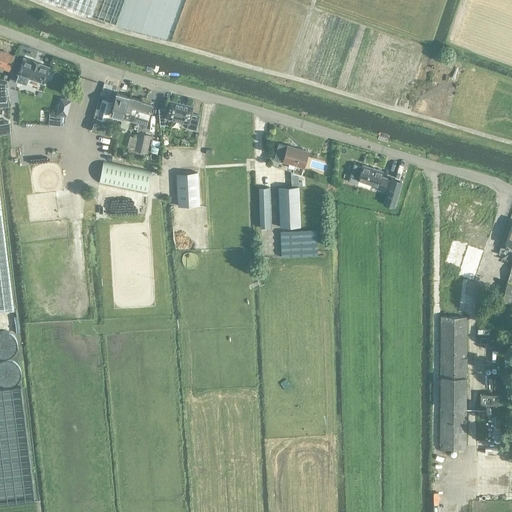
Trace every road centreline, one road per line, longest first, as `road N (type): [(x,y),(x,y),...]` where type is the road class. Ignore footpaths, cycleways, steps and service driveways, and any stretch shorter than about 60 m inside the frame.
road 1 (unclassified): [(511,190),(165,88),(0,27)]
road 2 (unknown): [(509,189),(474,308),(467,473)]
